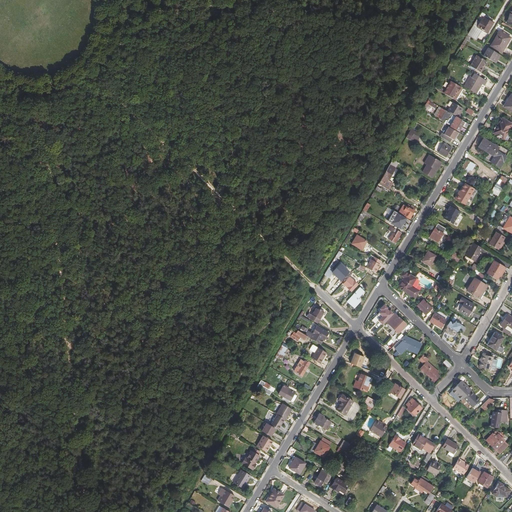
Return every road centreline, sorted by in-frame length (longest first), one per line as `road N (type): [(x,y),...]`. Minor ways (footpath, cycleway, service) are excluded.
road 1 (track): [(89,511),(43,97)]
road 2 (track): [(94,75),(319,292)]
road 3 (residential): [(379,287),(511,65)]
road 4 (residential): [(271,469),(355,327)]
road 5 (track): [(43,97),(80,87),(107,58),(115,0)]
